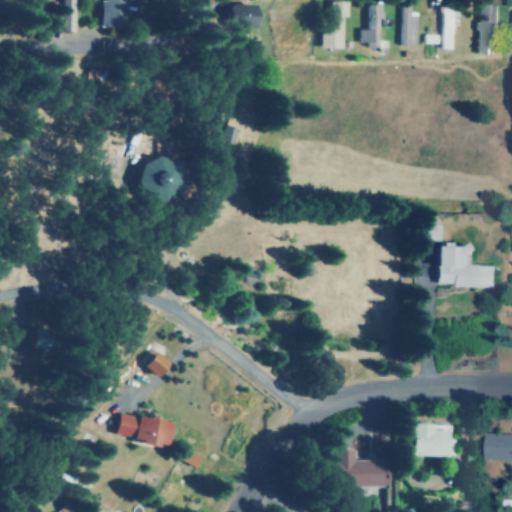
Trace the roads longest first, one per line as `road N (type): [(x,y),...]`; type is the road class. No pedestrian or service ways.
road 1 (residential): [(315,410),(151,297),(109,289),(0,292)]
road 2 (residential): [(253,511),(268,443),(315,410),(378,387),(511,377)]
